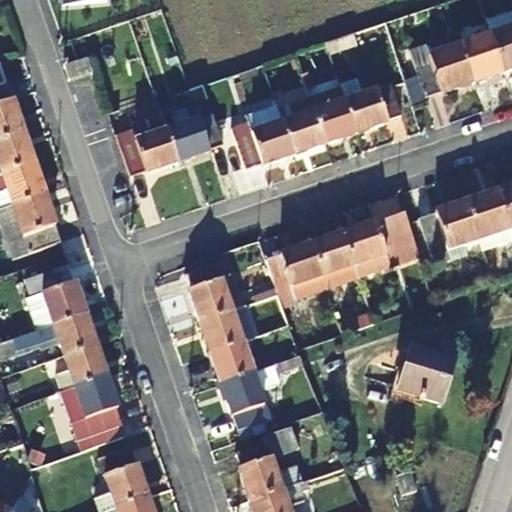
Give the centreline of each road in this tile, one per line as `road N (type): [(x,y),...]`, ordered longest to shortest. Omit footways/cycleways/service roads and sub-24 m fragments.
road 1 (residential): [(511,129),(118,263)]
road 2 (residential): [(27,0),(118,263)]
road 3 (residential): [(118,263),(206,511)]
